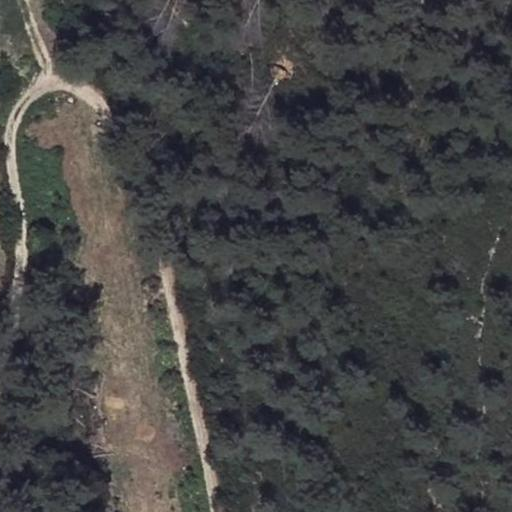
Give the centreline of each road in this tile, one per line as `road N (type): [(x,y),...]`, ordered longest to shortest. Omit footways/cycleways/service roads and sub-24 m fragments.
road 1 (track): [(45,79),(78,81),(118,114),(145,175),(215,511)]
road 2 (track): [(45,79),(20,105),(11,133),(25,246),(0,371)]
